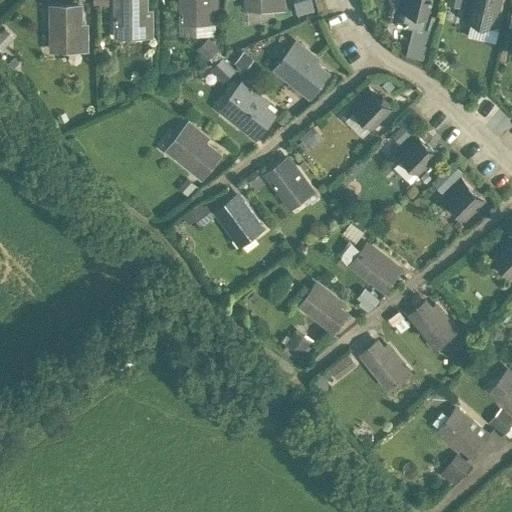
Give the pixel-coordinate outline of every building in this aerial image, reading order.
[(145,18),(144,0),(116,0),(117,29),(144,28),(144,33),(150,33),(150,18),(145,18)] [(181,0),(182,22),(194,21),(194,14),(209,14),(209,19),(217,19),(217,0),(181,0)] [(435,0),(401,0),(399,10),(431,18),(435,0)] [(501,0),(467,0),(463,20),(495,28),(501,0)] [(80,4),(51,5),(52,43),(80,42),(80,47),(85,47),(85,32),(80,32),(80,4)] [(221,74),(232,65),(205,34),(195,43),(221,74)] [(316,56),(296,40),(292,45),(297,48),(279,69),(309,93),(327,71),(313,60),(316,56)] [(276,107),(242,80),(238,85),(242,88),(225,109),(255,133),(276,107)] [(393,109),(369,86),(349,107),(372,130),(393,109)] [(210,135),(190,119),(184,125),(189,129),(171,150),(201,174),(219,152),(205,141),(210,135)] [(311,122),(298,133),(309,147),(323,135),(311,122)] [(439,155),(415,132),(395,153),(419,176),(439,155)] [(288,155),(266,171),(286,198),(298,189),(303,195),(312,188),(288,155)] [(428,185),(441,194),(460,168),(448,158),(428,185)] [(485,201),(462,178),(442,198),(465,221),(485,201)] [(240,206),(233,196),(216,209),(236,235),(248,226),(253,232),(262,225),(245,202),(240,206)] [(511,277),(511,230),(488,255),(511,278),(511,277)] [(400,266),(367,242),(351,263),(383,287),(400,266)] [(339,299),(317,282),(309,291),(315,296),(307,308),(333,328),(345,311),(335,304),(339,299)] [(364,284),(355,292),(367,306),(376,297),(364,284)] [(426,300),(410,313),(430,339),(442,329),(447,335),(456,328),(439,306),(434,310),(426,300)] [(295,325),(286,340),(299,348),(309,333),(295,325)] [(389,344),(385,348),(377,339),(361,352),(387,383),(407,366),(389,344)] [(332,373),(354,362),(348,349),(326,359),(332,373)] [(511,370),(508,368),(501,377),(507,382),(498,393),(511,404),(511,370)] [(509,435),(511,430),(511,413),(499,403),(487,417),(509,435)] [(488,432),(456,406),(449,416),(455,421),(446,432),(471,453),(488,432)] [(458,454),(449,466),(460,475),(469,462),(458,454)]
